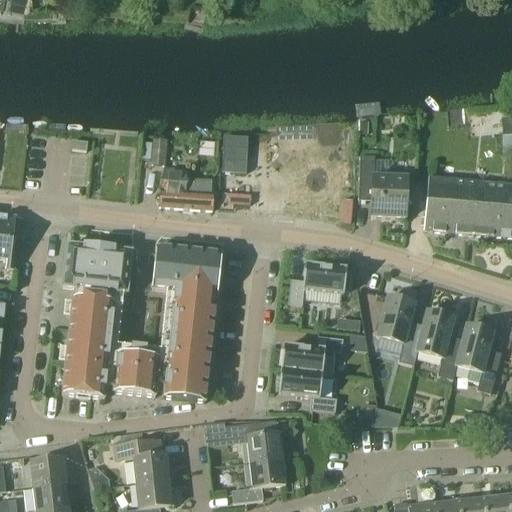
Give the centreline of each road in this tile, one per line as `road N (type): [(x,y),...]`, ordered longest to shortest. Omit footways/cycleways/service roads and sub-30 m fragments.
road 1 (residential): [(260,230),(240,412),(43,438),(21,417),(44,204)]
road 2 (tertiary): [(511,295),(347,244),(260,230)]
road 3 (residential): [(272,511),(341,494),(396,461),(511,458)]
road 4 (tertiary): [(260,230),(44,204)]
